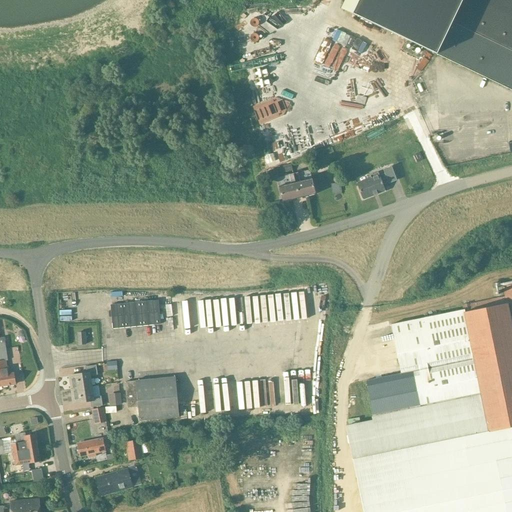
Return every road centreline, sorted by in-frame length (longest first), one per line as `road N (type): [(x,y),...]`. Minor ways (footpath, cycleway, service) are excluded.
road 1 (unclassified): [(511,171),(275,244),(233,249),(115,240),(34,257)]
road 2 (residential): [(50,392),(34,257)]
road 3 (residential): [(80,511),(50,392)]
